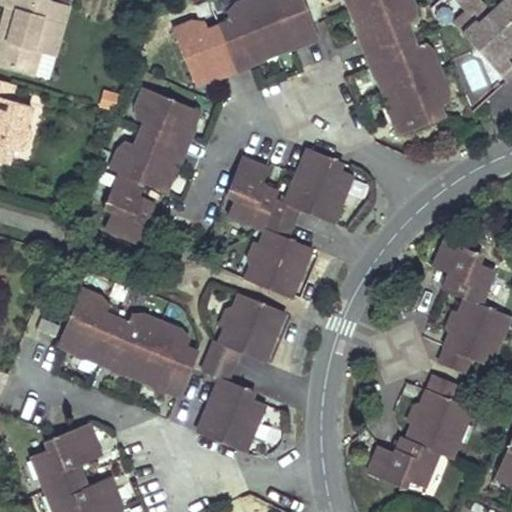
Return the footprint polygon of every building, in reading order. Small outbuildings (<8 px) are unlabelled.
[(18,10),(13,25),(9,41),(0,38),(0,63),(34,73),(41,53),(55,57),(69,8),(51,3),(51,0),(0,0),(0,4),(9,7),(18,10)] [(312,26),(302,0),(234,0),(233,0),(225,11),(228,20),(218,25),(209,28),(205,18),(193,18),(173,26),(193,78),(208,72),(211,80),(222,75),(236,70),(249,64),(262,59),(260,53),(273,47),(290,41),(292,47),(292,48),(304,44),(304,43),(317,37),(312,26)] [(350,0),(343,0),(348,12),(356,31),(362,28),(355,10),(350,0)] [(350,0),(355,10),(362,28),(356,31),(359,38),(363,47),(365,53),(371,67),(375,77),(380,75),(387,92),(393,108),(387,110),(397,134),(441,116),(437,106),(445,103),(446,90),(439,71),(431,50),(422,41),(413,45),(409,35),(405,25),(413,21),(414,8),(410,0),(350,0)] [(511,49),(511,37),(489,12),(478,0),(455,0),(466,11),(451,25),(504,82),(511,74),(511,66),(510,65),(503,57),(503,49),(511,49)] [(506,0),(501,0),(489,12),(511,37),(511,0),(508,0),(507,1),(506,0)] [(18,10),(9,7),(0,36),(0,38),(9,41),(13,25),(18,10)] [(260,53),(262,59),(276,53),(292,47),(290,41),(273,47),(260,53)] [(208,72),(193,78),(197,86),(211,80),(208,72)] [(380,75),(375,77),(381,94),(387,110),(393,108),(387,92),(380,75)] [(33,108),(22,104),(11,101),(16,85),(0,80),(0,160),(7,163),(13,149),(20,151),(28,146),(31,135),(28,128),(33,108)] [(144,184),(160,190),(167,173),(173,176),(177,165),(179,159),(183,151),(186,144),(188,138),(193,126),(188,124),(194,108),(143,85),(136,102),(135,117),(142,120),(137,132),(134,141),(126,137),(118,147),(109,169),(116,172),(144,184)] [(101,89),(98,106),(116,109),(119,92),(101,89)] [(193,126),(200,110),(194,108),(188,124),(193,126)] [(230,181),(225,194),(232,196),(225,213),(262,228),(264,229),(259,243),(254,240),(247,256),(250,265),(261,269),(255,284),(289,298),(296,280),(295,279),(300,267),(301,267),(310,248),(286,238),(292,223),(297,209),(330,223),(351,173),(338,168),(340,162),(308,149),(303,159),(297,174),(302,176),(298,187),(293,184),(285,203),(274,198),(257,191),(266,169),(240,158),(230,181)] [(144,184),(116,172),(103,204),(110,207),(102,227),(138,242),(145,226),(153,205),(137,199),(144,184)] [(173,176),(167,173),(160,190),(166,193),(173,176)] [(302,176),(297,174),(293,184),(298,187),(302,176)] [(437,363),(463,373),(469,359),(486,366),(487,366),(508,316),(480,305),(495,269),(477,262),(481,254),(444,239),(433,267),(448,274),(441,289),(464,299),(459,312),(454,309),(446,327),(449,334),(459,338),(454,351),(444,347),(437,363)] [(250,265),(244,279),(255,284),(261,269),(250,265)] [(79,289),(58,340),(72,345),(70,351),(97,362),(121,372),(123,367),(139,374),(152,379),(150,384),(178,396),(196,353),(186,349),(188,341),(181,331),(160,322),(145,316),(128,314),(125,323),(115,319),(103,313),(106,305),(98,296),(79,289)] [(237,293),(233,305),(244,310),(249,297),(237,293)] [(283,312),(249,297),(244,310),(233,305),(232,305),(224,308),(218,323),(224,326),(217,342),(213,341),(207,356),(201,371),(219,378),(215,388),(208,404),(213,406),(209,416),(204,414),(196,433),(243,452),(263,403),(250,398),(253,391),(227,380),(232,367),(239,352),(262,362),(271,340),(269,340),(273,330),(275,330),(283,312)] [(58,323),(39,315),(34,327),(54,334),(58,323)] [(444,347),(454,351),(459,338),(449,334),(444,347)] [(123,367),(121,372),(137,379),(150,384),(152,379),(139,374),(123,367)] [(458,385),(433,375),(426,390),(427,391),(436,395),(431,407),(422,403),(414,407),(407,423),(411,425),(406,438),(401,436),(394,452),(378,446),(367,473),(405,489),(408,481),(423,487),(437,453),(449,458),(470,408),(452,400),(458,385)] [(427,391),(422,403),(431,407),(436,395),(427,391)] [(100,457),(86,423),(58,434),(43,440),(48,451),(31,458),(44,490),(81,475),(77,466),(100,457)] [(511,429),(496,469),(511,475),(511,481),(511,483),(511,429)] [(511,481),(511,475),(496,469),(493,476),(511,483),(511,481)] [(108,475),(84,485),(81,475),(44,490),(52,511),(114,511),(116,511),(121,510),(108,475)]
